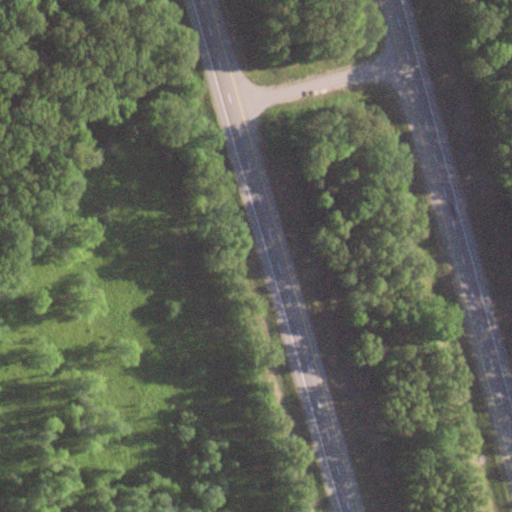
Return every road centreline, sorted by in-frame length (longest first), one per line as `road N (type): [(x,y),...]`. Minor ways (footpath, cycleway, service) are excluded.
road 1 (motorway): [(189,0),(333,511)]
road 2 (motorway): [(511,453),(389,0)]
